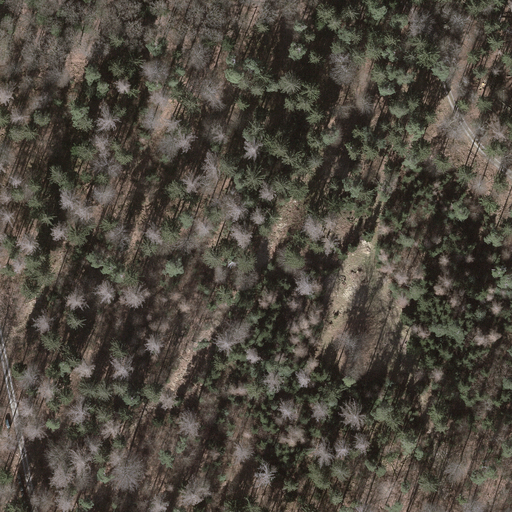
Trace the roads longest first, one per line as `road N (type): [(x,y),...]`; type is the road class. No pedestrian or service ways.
road 1 (track): [(393,0),(480,147),(511,174)]
road 2 (track): [(35,511),(0,336)]
